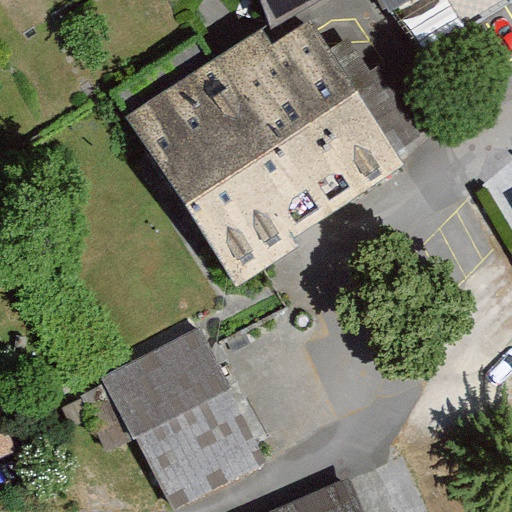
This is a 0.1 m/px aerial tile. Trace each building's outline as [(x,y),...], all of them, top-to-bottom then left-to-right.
[(511,0),(261,0),(271,33),(291,18),(308,42),(356,0),(373,0),(430,74),(511,16),(511,0)] [(271,33),(131,132),(243,288),(403,175),(308,42),(291,18),(271,33)] [(201,345),(75,409),(106,470),(137,454),(167,511),(261,464),(201,345)] [(0,420),(0,467),(19,459),(0,420)] [(359,511),(350,491),(301,511),(359,511)]
